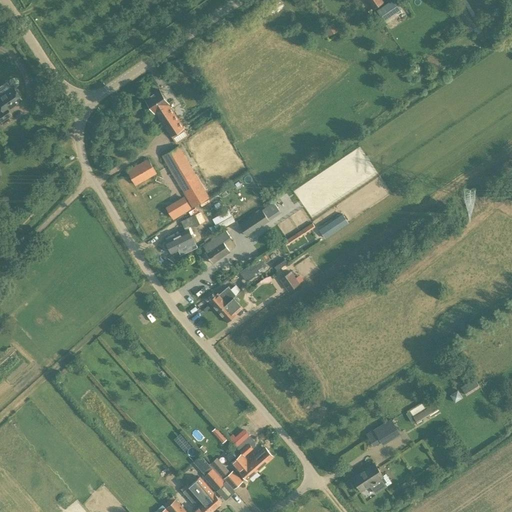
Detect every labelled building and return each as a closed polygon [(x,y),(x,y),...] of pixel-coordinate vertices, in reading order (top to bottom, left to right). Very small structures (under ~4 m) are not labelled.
[(381,0),(366,0),(373,9),(383,2),(381,0)] [(393,0),(391,0),(377,10),(384,20),(400,10),(393,0)] [(458,2),(453,5),(469,31),(474,28),(458,2)] [(332,23),(324,29),(329,36),(337,30),(332,23)] [(484,30),(476,35),(479,39),(486,34),(484,30)] [(11,114),(8,109),(22,99),(13,86),(0,94),(0,106),(2,109),(0,110),(0,119),(1,121),(11,114)] [(188,135),(183,128),(184,127),(168,103),(159,89),(146,98),(155,112),(155,111),(176,143),(188,135)] [(179,145),(161,156),(192,208),(209,197),(179,145)] [(135,186),(157,173),(148,158),(127,170),(135,186)] [(237,224),(246,236),(282,212),(275,201),(237,224)] [(168,249),(169,249),(171,253),(194,242),(192,238),(199,234),(195,226),(200,224),(195,214),(181,221),(185,231),(165,241),(166,242),(165,243),(163,245),(165,249),(168,249)] [(342,214),(319,229),(325,237),(348,222),(342,214)] [(204,245),(207,251),(204,253),(212,264),(230,251),(236,247),(225,231),(204,245)] [(315,234),(299,232),(284,242),(287,246),(300,238),(315,239),(315,234)] [(240,272),(246,282),(257,275),(256,273),(266,267),(267,263),(262,257),(240,272)] [(288,260),(276,264),(278,270),(290,266),(288,260)] [(287,290),(299,282),(291,270),(279,279),(287,290)] [(208,301),(217,311),(234,297),(241,290),(236,284),(231,288),(228,286),(219,294),(218,292),(208,301)] [(238,302),(234,297),(217,311),(227,322),(243,308),(248,303),(243,297),(238,302)] [(460,387),(466,396),(480,387),(474,378),(460,387)] [(410,410),(417,421),(437,409),(430,398),(410,410)] [(381,425),(374,430),(381,442),(383,444),(390,440),(381,425)] [(223,435),(219,438),(223,442),(227,439),(223,434),(223,435)] [(236,446),(241,452),(242,452),(245,456),(254,448),(249,443),(253,439),(249,435),(236,446)] [(207,451),(202,445),(198,449),(203,454),(207,451)] [(241,452),(258,471),(269,461),(273,457),(265,447),(256,456),(252,452),(246,457),(245,456),(242,452),(241,452)] [(247,481),(258,471),(241,452),(230,462),(247,481)] [(201,455),(194,462),(198,467),(206,461),(201,455)] [(375,494),(387,486),(392,483),(386,474),(383,476),(374,463),(352,477),(361,490),(369,485),(375,494)] [(204,476),(216,489),(224,482),(213,469),(204,476)] [(233,470),(223,478),(233,490),(243,481),(233,470)] [(212,511),(222,502),(200,477),(190,486),(212,511)] [(192,511),(210,511),(212,511),(190,486),(183,492),(197,508),(192,511)] [(163,504),(170,511),(187,511),(173,495),(163,504)]
